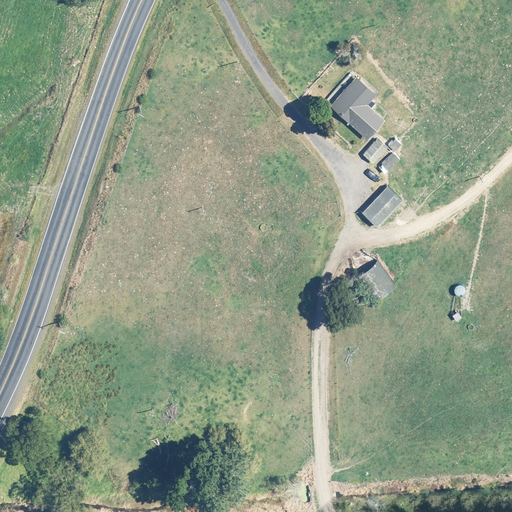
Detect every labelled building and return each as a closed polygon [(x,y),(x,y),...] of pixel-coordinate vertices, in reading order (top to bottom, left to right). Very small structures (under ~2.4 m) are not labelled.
[(345,80),(325,102),(364,137),(384,116),(366,100),(376,89),(356,72),(347,82),(345,80)] [(388,146),(377,136),(362,152),(373,162),(388,146)] [(406,146),(396,137),(388,144),(398,154),(406,146)] [(398,158),(392,152),(378,165),(385,172),(398,158)] [(401,199),(385,184),(363,208),(380,222),(401,199)] [(377,258),(361,270),(381,294),(396,282),(377,258)]
